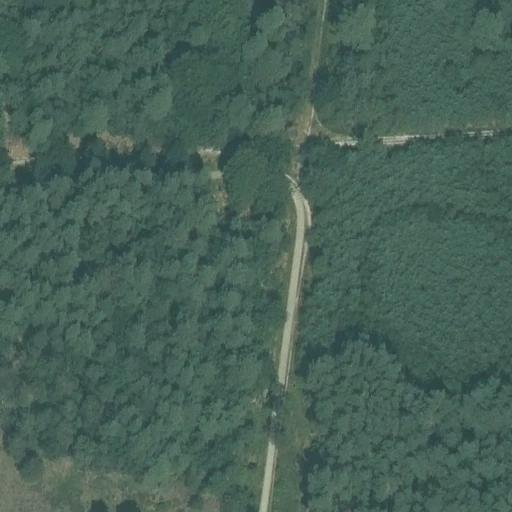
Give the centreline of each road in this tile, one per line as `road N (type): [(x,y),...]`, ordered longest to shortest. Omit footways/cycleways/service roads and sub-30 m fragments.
road 1 (track): [(0,167),(304,142)]
road 2 (track): [(304,142),(511,127)]
road 3 (track): [(304,142),(321,0)]
